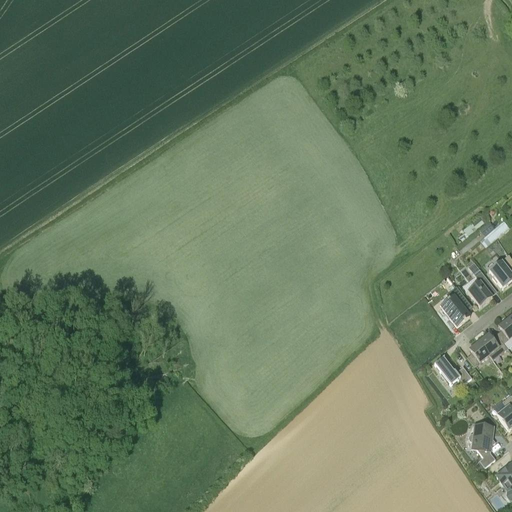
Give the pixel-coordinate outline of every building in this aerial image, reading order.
[(491,223),(480,230),(485,237),(495,230),(491,223)] [(494,231),(499,238),(509,230),(503,224),(494,231)] [(472,225),(463,232),(468,238),(477,231),(472,225)] [(485,250),(499,238),(494,231),(479,243),(485,250)] [(497,285),(502,291),(508,287),(511,283),(511,263),(508,258),(490,272),(495,277),(492,280),(496,286),(497,285)] [(491,288),(479,272),(474,265),(467,270),(473,277),(479,285),(467,294),(479,309),(492,300),(486,292),(491,288)] [(450,302),(441,309),(457,330),(469,320),(465,314),(471,309),(456,289),(446,297),(450,302)] [(504,346),(511,339),(511,327),(506,320),(501,325),(502,326),(498,329),(501,333),(496,337),(504,346)] [(507,351),(504,346),(496,337),(491,341),(488,337),(484,340),(483,338),(477,343),(489,358),(493,363),(507,351)] [(474,370),(489,358),(477,343),(471,348),(472,349),(468,352),(472,356),(467,360),(474,370)] [(443,360),(444,359),(434,367),(450,388),(459,381),(463,386),(462,387),(463,387),(471,381),(462,369),(462,370),(456,375),(454,373),(453,373),(443,360)] [(475,385),(469,390),(472,394),(478,389),(475,385)] [(511,399),(511,400),(511,398),(502,405),(506,410),(496,417),(509,434),(511,430),(511,399)] [(492,436),(493,429),(474,427),(473,436),(470,437),(468,439),(468,442),(469,444),(472,445),(471,452),(477,453),(483,460),(479,463),(479,464),(475,467),(480,474),(495,462),(490,456),(491,448),(495,445),(492,441),(492,440),(491,440),(491,436),(492,436)] [(511,466),(496,479),(508,494),(507,498),(510,502),(511,502),(511,466)]
